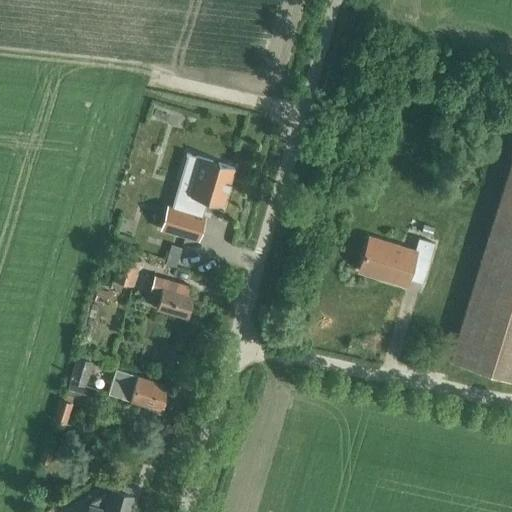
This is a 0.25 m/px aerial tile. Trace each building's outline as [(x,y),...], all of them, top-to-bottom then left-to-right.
[(164,215),(160,228),(197,239),(204,216),(194,213),(199,198),(222,205),(233,166),(187,153),(176,191),(191,195),(186,211),(167,205),(164,215)] [(511,155),(449,359),(511,378),(511,155)] [(368,237),(358,270),(405,284),(407,278),(422,283),(434,243),(418,238),(376,225),(372,238),(368,237)] [(170,243),(164,263),(175,266),(181,247),(170,243)] [(111,279),(131,285),(139,260),(118,255),(111,279)] [(155,307),(186,316),(192,295),(187,293),(189,285),(154,275),(150,288),(160,291),(155,307)] [(96,289),(93,299),(104,302),(107,292),(96,289)] [(72,395),(92,401),(96,388),(84,385),(91,361),(76,357),(62,400),(59,399),(53,419),(64,422),(72,395)] [(107,392),(159,408),(166,384),(115,368),(107,392)] [(127,511),(135,488),(122,484),(120,491),(110,488),(108,495),(105,494),(106,494),(105,493),(90,502),(90,503),(91,502),(91,505),(88,504),(86,511),(127,511)]
